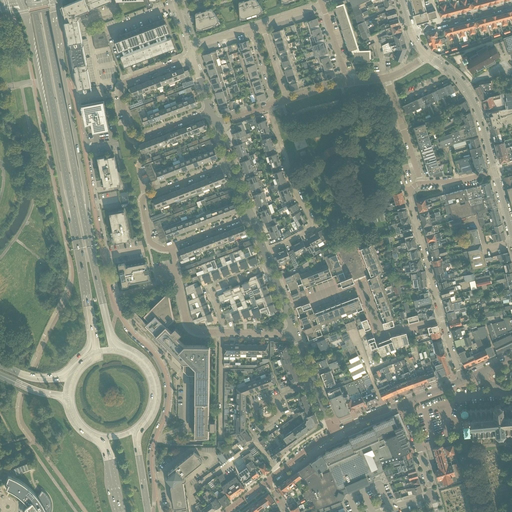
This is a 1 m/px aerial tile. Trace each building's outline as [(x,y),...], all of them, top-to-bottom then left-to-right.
[(66,21),(66,22),(65,22),(69,44),(70,44),(71,48),(70,49),(74,67),(75,71),(74,72),(78,90),(91,87),(87,69),(86,65),(87,64),(83,46),(82,42),(82,41),(78,20),(79,18),(80,18),(77,16),(77,15),(90,10),(89,9),(94,7),(94,8),(111,1),(110,0),(77,0),(63,6),(63,4),(62,4),(64,15),(65,16),(65,17),(64,17),(64,18),(64,19),(65,20),(66,21)] [(256,0),(250,0),(248,1),(247,0),(246,0),(245,0),(246,1),(245,2),(244,1),(239,2),(240,20),(247,17),(247,16),(256,13),(257,14),(264,12),(256,0)] [(435,10),(429,12),(427,13),(426,11),(425,11),(421,0),(411,0),(411,1),(413,8),(414,11),(414,14),(414,15),(415,21),(418,20),(419,24),(429,21),(429,19),(432,18),(433,19),(435,19),(435,18),(437,17),(435,10)] [(466,0),(463,0),(466,11),(472,10),(470,3),(467,3),(466,0)] [(379,8),(378,8),(379,12),(380,11),(384,10),(386,10),(390,8),(395,7),(393,1),(384,3),(385,7),(383,7),(379,8)] [(456,2),(453,2),(456,14),(461,12),(459,6),(458,1),(456,2)] [(446,4),(443,5),(446,17),(451,15),(449,8),(447,9),(446,4)] [(339,6),(335,8),(336,11),(337,16),(337,15),(338,18),(339,23),(340,23),(341,25),(340,25),(342,30),(343,32),(343,33),(344,37),(345,40),(346,44),(347,44),(348,47),(347,47),(349,51),(347,52),(348,56),(350,55),(354,54),(354,61),(354,60),(357,60),(357,61),(362,61),(362,60),(365,60),(365,61),(369,60),(369,58),(371,58),(371,59),(372,59),(373,59),(373,58),(379,58),(378,53),(375,43),(369,46),(369,49),(371,49),(371,46),(373,46),(375,56),(374,56),(373,51),(370,52),(369,52),(362,52),(354,52),(353,52),(352,50),(357,49),(343,5),(339,6)] [(353,9),(355,16),(362,13),(359,6),(353,9)] [(205,12),(204,10),(202,11),(202,12),(201,13),(201,11),(195,13),(196,31),(204,28),(203,27),(213,24),(213,25),(221,23),(211,8),(207,10),(207,11),(205,12)] [(382,13),(382,14),(383,17),(387,16),(388,19),(390,18),(392,17),(397,16),(395,9),(391,11),(388,12),(382,13)] [(355,16),(358,25),(365,21),(362,13),(355,16)] [(502,14),(497,15),(499,22),(501,22),(502,26),(505,26),(502,14)] [(492,17),(486,18),(488,25),(491,24),(492,29),(495,28),(492,17)] [(172,38),(170,35),(164,18),(119,36),(120,40),(117,41),(115,42),(119,52),(121,51),(124,50),(126,55),(120,57),(124,67),(125,67),(124,66),(130,64),(130,65),(130,64),(135,62),(136,63),(136,62),(141,60),(141,61),(141,60),(147,58),(152,55),(153,56),(152,55),(158,53),(158,54),(158,53),(163,51),(164,52),(164,51),(169,49),(169,50),(170,50),(169,49),(175,47),(175,48),(175,46),(174,44),(172,38)] [(308,27),(308,29),(319,26),(316,18),(304,22),(306,28),(308,27)] [(400,24),(398,19),(389,21),(390,24),(389,24),(389,23),(386,24),(386,25),(385,25),(384,23),(380,26),(382,30),(386,29),(400,24)] [(481,20),(476,21),(477,26),(478,28),(480,27),(482,32),(484,31),(481,20)] [(365,21),(358,25),(363,40),(371,36),(365,22),(365,21)] [(470,23),(464,24),(466,31),(469,31),(470,35),(473,34),(470,23)] [(387,34),(383,36),(384,38),(388,36),(389,35),(402,31),(400,24),(386,29),(387,34)] [(459,25),(454,27),(456,34),(458,33),(459,38),(462,37),(459,25)] [(308,29),(311,36),(321,33),(319,26),(308,29)] [(449,28),(444,30),(446,37),(448,36),(449,41),(452,40),(449,28)] [(273,33),(275,40),(285,37),(283,29),(273,33)] [(309,37),(311,44),(323,40),(321,33),(311,36),(309,37)] [(511,35),(503,39),(508,55),(511,54),(511,58),(511,35)] [(382,46),(383,49),(391,46),(405,42),(403,36),(394,39),(395,41),(388,42),(382,46)] [(275,40),(277,47),(288,44),(285,37),(275,40)] [(311,44),(313,51),(326,47),(323,40),(311,44)] [(237,44),(239,52),(250,48),(247,41),(237,44)] [(445,41),(429,45),(431,50),(438,48),(437,46),(446,43),(445,41)] [(384,53),(398,50),(407,47),(405,42),(391,46),(383,49),(384,53)] [(277,47),(280,54),(290,51),(288,44),(277,47)] [(468,59),(466,56),(462,59),(464,63),(466,62),(468,67),(472,74),(477,71),(478,71),(478,70),(479,71),(479,70),(480,69),(480,70),(481,70),(480,69),(481,69),(482,69),(481,69),(482,68),(483,69),(483,68),(484,67),(484,68),(484,67),(485,67),(485,68),(495,62),(494,60),(500,57),(494,46),(488,49),(487,47),(477,52),(477,53),(476,54),(476,53),(476,54),(475,55),(475,54),(474,54),(475,55),(474,55),(473,55),(474,56),(473,56),(472,56),(471,57),(471,56),(471,57),(470,57),(469,57),(470,58),(468,59)] [(313,51),(316,58),(318,58),(328,54),(326,47),(313,51)] [(398,50),(384,53),(385,56),(389,57),(401,62),(407,48),(407,47),(398,50)] [(238,54),(239,59),(252,55),(250,48),(239,52),(240,54),(238,54)] [(203,55),(206,62),(218,58),(216,51),(203,55)] [(280,54),(282,61),(294,57),(293,52),(291,53),(290,51),(280,54)] [(318,58),(320,65),(330,61),(328,54),(318,58)] [(239,59),(242,67),(254,62),(252,55),(239,59)] [(282,61),(284,69),(295,65),(294,63),(296,62),(294,57),(282,61)] [(218,58),(206,62),(208,70),(221,66),(218,59),(218,58)] [(320,65),(322,72),(333,68),(330,61),(320,65)] [(242,67),(244,74),(257,70),(254,62),(242,67)] [(284,69),(286,76),(297,72),(295,65),(284,69)] [(208,70),(210,77),(221,73),(223,73),(221,66),(208,70)] [(177,70),(180,78),(180,79),(191,75),(190,70),(184,72),(183,68),(177,70)] [(322,72),(320,73),(323,80),(335,76),(333,68),(322,72)] [(177,71),(171,73),(174,80),(180,78),(177,70),(177,71)] [(248,78),(248,80),(259,77),(257,70),(244,74),(246,79),(248,78)] [(286,76),(289,83),(299,79),(297,72),(286,76)] [(166,74),(165,75),(168,82),(169,85),(175,83),(174,80),(171,73),(166,75),(166,74)] [(210,77),(213,84),(223,80),(221,73),(210,77)] [(165,75),(160,77),(163,85),(168,82),(165,75)] [(154,79),(157,87),(163,85),(160,77),(154,79)] [(249,88),(261,84),(259,77),(248,80),(251,87),(249,88)] [(154,79),(148,82),(151,89),(157,87),(154,79)] [(299,79),(289,83),(291,90),(304,86),(301,79),(299,79)] [(213,84),(215,91),(225,88),(223,80),(213,84)] [(474,89),(478,95),(485,91),(488,91),(489,90),(488,85),(491,84),(490,81),(483,82),(478,83),(479,85),(474,89)] [(142,83),(145,91),(151,89),(148,82),(143,84),(142,83)] [(142,84),(137,86),(139,94),(143,104),(149,101),(148,99),(145,100),(142,93),(145,91),(142,83),(142,84)] [(447,83),(445,84),(450,94),(459,90),(454,85),(452,86),(451,84),(448,85),(447,83)] [(252,92),(253,94),(264,91),(261,84),(249,88),(250,93),(252,92)] [(444,87),(441,88),(445,96),(450,94),(445,84),(443,85),(444,87)] [(139,94),(137,86),(131,88),(130,88),(131,88),(128,89),(130,93),(132,92),(134,96),(139,94)] [(215,91),(217,98),(230,94),(228,87),(225,88),(215,91)] [(438,88),(435,89),(440,99),(445,96),(441,88),(438,89),(438,88)] [(434,91),(431,93),(435,101),(440,99),(435,89),(433,90),(434,91)] [(264,91),(253,94),(256,102),(266,98),(264,91)] [(481,102),(483,100),(488,97),(492,96),(490,93),(489,93),(488,91),(485,91),(478,95),(481,102)] [(428,92),(426,93),(430,103),(435,101),(431,93),(429,94),(428,92)] [(424,96),(422,97),(426,105),(430,103),(426,93),(424,94),(424,96)] [(139,102),(129,105),(130,109),(143,104),(139,94),(137,95),(138,97),(139,102)] [(217,98),(220,105),(230,102),(229,100),(231,99),(230,94),(217,98)] [(488,97),(483,100),(485,108),(489,107),(489,108),(491,107),(495,106),(493,100),(500,98),(499,95),(492,96),(488,97)] [(189,99),(188,100),(191,108),(191,107),(197,105),(197,106),(197,105),(194,97),(194,98),(193,98),(192,96),(190,96),(191,99),(189,99)] [(418,97),(416,98),(421,108),(426,105),(422,97),(419,98),(418,97)] [(184,98),(181,99),(182,102),(185,109),(191,107),(191,108),(188,100),(185,101),(184,98)] [(415,100),(412,102),(416,110),(421,108),(416,98),(414,99),(415,100)] [(460,113),(461,113),(469,108),(470,108),(465,100),(459,105),(459,106),(457,107),(460,113)] [(511,100),(505,102),(501,102),(502,110),(511,109),(511,100)] [(104,101),(81,106),(82,106),(84,117),(84,120),(85,126),(89,125),(91,124),(92,129),(93,133),(109,130),(104,101)] [(230,102),(220,105),(222,113),(235,109),(232,101),(230,102)] [(409,101),(406,102),(411,112),(416,110),(412,102),(409,103),(409,101)] [(182,102),(177,104),(180,112),(185,109),(182,102)] [(411,112),(406,102),(404,103),(405,105),(402,106),(406,114),(411,112)] [(177,104),(171,106),(174,114),(179,112),(180,112),(177,104)] [(171,106),(165,109),(168,117),(168,116),(174,114),(171,106)] [(458,118),(454,119),(455,121),(463,118),(464,121),(473,118),(469,108),(461,113),(462,115),(458,118)] [(165,109),(159,111),(162,118),(168,116),(168,117),(165,109)] [(487,116),(490,129),(498,127),(509,124),(511,123),(511,109),(502,110),(486,112),(486,114),(488,113),(489,116),(487,116)] [(146,112),(148,115),(151,123),(156,121),(153,113),(152,110),(146,112)] [(159,111),(153,113),(156,121),(157,121),(157,120),(162,118),(159,111)] [(151,123),(148,115),(142,117),(145,125),(151,123)] [(254,117),(247,120),(248,123),(249,123),(250,126),(254,125),(256,129),(259,128),(268,125),(266,120),(261,121),(260,116),(254,117)] [(465,123),(460,124),(460,125),(461,129),(470,126),(475,125),(473,118),(464,121),(465,123)] [(197,123),(200,131),(206,128),(206,129),(203,120),(202,121),(203,121),(197,123)] [(197,123),(191,125),(194,133),(195,134),(200,132),(200,131),(197,123)] [(415,127),(414,128),(416,133),(417,133),(426,130),(428,129),(427,129),(426,129),(425,125),(426,125),(426,124),(425,124),(420,126),(415,127)] [(186,127),(185,127),(188,135),(194,133),(191,125),(186,127)] [(259,134),(260,137),(266,135),(265,132),(269,131),(268,125),(259,128),(261,134),(259,134)] [(458,132),(459,135),(476,130),(475,126),(465,128),(458,131),(458,132)] [(185,128),(180,130),(183,137),(188,135),(185,127),(185,128)] [(234,134),(232,134),(234,139),(236,138),(236,139),(240,137),(241,140),(247,138),(251,136),(249,133),(246,134),(243,127),(238,129),(239,131),(234,133),(234,134)] [(498,127),(490,129),(492,136),(500,134),(498,127)] [(174,131),(177,139),(183,137),(180,130),(174,132),(174,131)] [(417,133),(416,133),(418,138),(419,138),(429,134),(428,135),(426,130),(417,133)] [(476,130),(459,135),(460,138),(477,134),(476,130)] [(174,132),(168,134),(171,142),(172,144),(178,142),(177,139),(174,131),(174,132)] [(458,131),(439,138),(441,142),(442,147),(447,146),(453,144),(461,142),(460,138),(459,135),(458,132),(458,131)] [(162,136),(165,144),(171,142),(168,134),(163,136),(162,136)] [(419,138),(418,138),(419,144),(420,143),(431,140),(431,139),(430,140),(428,135),(429,135),(429,134),(419,138)] [(500,134),(492,136),(494,143),(499,142),(502,141),(500,134)] [(263,140),(265,145),(273,142),(271,137),(267,138),(266,135),(260,137),(261,140),(263,140)] [(162,136),(157,139),(160,148),(163,147),(162,145),(165,144),(162,136)] [(461,142),(453,144),(454,148),(471,143),(472,147),(480,145),(478,137),(471,139),(470,139),(469,139),(470,139),(461,142)] [(237,145),(234,146),(236,151),(245,148),(248,147),(246,142),(248,141),(247,138),(241,140),(242,143),(237,145)] [(294,142),(297,151),(308,147),(305,138),(294,142)] [(151,140),(154,148),(157,147),(158,149),(160,148),(157,139),(151,141),(151,140)] [(151,141),(145,143),(148,151),(154,148),(151,140),(150,140),(151,141)] [(420,143),(419,144),(421,149),(422,148),(432,145),(433,145),(433,144),(432,145),(430,140),(431,140),(420,143)] [(500,143),(495,144),(496,150),(511,146),(511,145),(511,142),(510,143),(505,144),(504,141),(500,143)] [(265,151),(266,154),(271,152),(270,149),(275,148),(273,142),(265,145),(266,150),(265,151)] [(139,145),(142,153),(143,155),(149,153),(148,151),(145,143),(139,145)] [(317,156),(321,162),(328,157),(328,156),(331,154),(332,155),(340,150),(337,144),(317,156)] [(422,148),(421,149),(423,154),(424,154),(433,150),(434,150),(433,150),(432,146),(432,145),(422,148)] [(511,145),(511,146),(496,150),(498,156),(511,151),(511,149),(511,148),(511,145)] [(483,153),(481,146),(470,149),(472,156),(483,153)] [(243,155),(244,158),(249,156),(248,153),(247,153),(245,148),(236,151),(238,157),(243,155)] [(214,150),(208,152),(211,160),(217,158),(217,157),(220,156),(218,151),(215,153),(214,149),(214,150)] [(423,154),(422,154),(422,155),(424,159),(426,159),(435,156),(436,155),(437,155),(436,150),(434,150),(433,150),(424,154),(423,154)] [(511,151),(498,156),(500,163),(511,159),(511,151)] [(208,152),(203,154),(206,162),(211,160),(208,152)] [(269,157),(270,162),(279,159),(277,153),(272,155),(271,152),(266,154),(267,157),(269,157)] [(483,153),(472,156),(455,161),(459,175),(467,173),(467,174),(474,172),(474,171),(474,170),(476,170),(477,172),(487,169),(483,153)] [(203,154),(197,156),(200,164),(205,162),(206,162),(203,154)] [(241,162),(243,168),(254,163),(252,160),(255,157),(253,154),(249,156),(244,158),(245,161),(241,162)] [(426,159),(424,159),(425,165),(427,164),(436,161),(438,160),(437,161),(435,156),(436,155),(435,156),(426,159)] [(102,177),(103,180),(104,188),(120,185),(114,156),(105,157),(104,157),(105,157),(105,156),(97,158),(99,167),(97,168),(98,172),(97,172),(97,173),(100,172),(101,177),(102,177)] [(190,156),(184,158),(185,161),(188,168),(194,166),(194,167),(191,159),(190,156)] [(197,156),(191,159),(194,167),(194,166),(200,164),(197,156)] [(270,168),(271,171),(277,169),(276,166),(280,165),(279,159),(270,162),(272,167),(270,168)] [(178,160),(173,162),(174,165),(177,173),(182,171),(183,171),(180,163),(178,160)] [(427,164),(425,165),(427,170),(428,170),(429,169),(438,166),(439,166),(440,166),(441,165),(439,160),(438,160),(436,161),(427,164)] [(185,161),(180,163),(183,171),(188,168),(185,161)] [(249,171),(250,174),(256,172),(257,172),(254,163),(243,168),(245,173),(249,171)] [(174,165),(168,168),(171,176),(171,175),(177,173),(174,165)] [(429,169),(428,170),(430,175),(431,175),(433,174),(434,177),(443,176),(441,171),(440,171),(439,166),(438,166),(429,169)] [(161,168),(155,170),(156,172),(157,175),(159,180),(160,180),(159,179),(165,177),(162,170),(161,168)] [(168,168),(162,170),(165,177),(171,175),(171,176),(168,168)] [(274,173),(276,179),(284,176),(282,170),(278,172),(277,169),(271,171),(272,174),(274,173)] [(251,177),(247,179),(249,184),(257,181),(260,180),(257,172),(256,172),(250,174),(251,177)] [(223,173),(217,176),(220,183),(224,193),(233,190),(231,186),(225,189),(223,182),(226,181),(226,179),(223,173)] [(506,188),(507,188),(508,188),(511,186),(511,175),(503,177),(506,188)] [(212,177),(211,177),(214,185),(220,183),(217,176),(212,178),(212,177)] [(274,185),(275,188),(282,186),(281,183),(286,181),(284,176),(276,179),(277,184),(274,185)] [(211,178),(206,180),(209,188),(214,185),(211,177),(211,178)] [(200,182),(203,190),(209,188),(206,180),(200,182)] [(257,181),(249,184),(251,190),(255,188),(257,191),(262,189),(261,186),(262,185),(260,180),(257,181)] [(200,182),(194,184),(197,192),(198,195),(204,193),(203,190),(200,182)] [(479,186),(466,189),(469,200),(481,197),(482,197),(482,198),(484,197),(484,196),(485,195),(486,195),(494,193),(490,182),(479,186)] [(188,186),(191,194),(197,192),(194,184),(189,187),(188,186)] [(188,187),(183,189),(186,196),(187,199),(192,197),(191,194),(188,186),(188,187)] [(275,188),(270,190),(271,193),(278,190),(280,197),(282,196),(290,193),(288,187),(283,189),(282,186),(275,188)] [(258,194),(253,195),(255,201),(265,197),(266,196),(263,188),(262,189),(257,191),(258,194)] [(177,190),(177,191),(180,199),(181,202),(187,199),(186,196),(183,189),(177,191),(177,190)] [(466,189),(446,194),(448,199),(449,205),(451,212),(453,220),(460,218),(473,215),(469,200),(466,189)] [(177,191),(171,193),(174,201),(180,199),(177,191),(176,191),(177,191)] [(385,199),(384,199),(384,202),(388,201),(388,198),(393,197),(394,199),(403,197),(402,192),(397,193),(384,196),(385,199)] [(165,195),(168,203),(174,201),(171,193),(165,195)] [(282,196),(280,197),(282,202),(281,203),(281,205),(283,207),(285,206),(290,203),(288,200),(292,198),(290,193),(282,196)] [(481,197),(469,200),(473,215),(477,214),(498,209),(497,206),(494,193),(486,195),(485,195),(484,196),(484,197),(482,198),(482,197),(481,197)] [(165,196),(159,198),(163,208),(169,205),(168,203),(165,195),(165,196)] [(262,204),(263,207),(268,205),(265,197),(255,201),(257,206),(262,204)] [(395,202),(390,203),(391,206),(392,206),(395,205),(400,204),(404,202),(403,197),(394,199),(395,202)] [(163,208),(159,198),(154,200),(154,199),(153,199),(154,202),(152,203),(154,209),(157,208),(157,207),(160,206),(162,213),(151,217),(151,221),(166,216),(166,213),(165,214),(163,208)] [(234,203),(229,205),(232,213),(237,211),(238,211),(237,208),(239,207),(237,202),(234,203)] [(283,207),(278,210),(279,212),(280,213),(288,208),(290,213),(289,213),(289,214),(290,213),(294,211),(298,209),(298,208),(299,208),(297,203),(295,204),(292,205),(291,206),(290,203),(285,206),(283,207)] [(406,209),(405,203),(396,205),(398,211),(406,209)] [(431,203),(418,207),(419,212),(424,210),(428,209),(430,209),(429,206),(432,206),(431,203)] [(264,210),(259,212),(262,217),(268,215),(270,214),(274,212),(271,204),(268,205),(263,207),(264,210)] [(229,205),(223,208),(226,216),(226,215),(232,213),(229,205)] [(223,208),(217,210),(220,218),(226,215),(226,216),(223,208)] [(396,215),(395,215),(395,217),(396,218),(397,218),(399,217),(403,216),(408,215),(406,209),(398,211),(398,212),(398,214),(396,215)] [(477,214),(478,218),(491,215),(491,216),(492,218),(500,216),(498,209),(477,214)] [(217,210),(211,212),(215,220),(220,218),(217,210)] [(114,237),(113,237),(114,243),(130,240),(124,211),(109,213),(113,231),(111,232),(112,235),(113,235),(114,237)] [(292,216),(295,221),(302,217),(300,212),(295,214),(294,211),(290,213),(289,214),(290,216),(290,217),(292,216)] [(199,214),(200,216),(203,225),(203,224),(209,222),(206,214),(205,212),(199,214)] [(211,212),(206,214),(209,222),(214,220),(215,220),(211,212)] [(425,213),(420,214),(421,218),(422,220),(430,218),(435,217),(440,215),(439,212),(434,213),(430,215),(429,212),(425,213)] [(270,220),(271,223),(276,221),(275,218),(272,219),(270,214),(262,217),(264,223),(270,220)] [(430,218),(422,220),(424,227),(428,225),(432,224),(431,221),(436,220),(442,218),(441,215),(440,215),(435,217),(430,218)] [(193,216),(187,219),(188,221),(191,229),(192,229),(191,229),(197,226),(194,219),(193,216)] [(196,216),(193,216),(194,219),(197,226),(203,224),(203,225),(201,218),(200,216),(196,218),(196,216)] [(396,224),(391,225),(392,229),(397,227),(410,224),(409,218),(408,216),(403,218),(401,218),(400,218),(401,222),(398,223),(396,224)] [(483,217),(478,218),(481,228),(493,225),(501,223),(500,218),(500,216),(492,218),(493,222),(485,224),(483,217)] [(295,221),(291,223),(294,227),(296,226),(296,227),(299,232),(304,229),(301,224),(305,222),(303,218),(302,217),(299,218),(295,221)] [(453,220),(448,222),(450,229),(457,227),(462,226),(460,218),(453,220)] [(187,219),(182,221),(185,231),(191,229),(188,221),(187,219)] [(176,223),(177,225),(180,234),(180,233),(185,231),(182,221),(176,223)] [(267,227),(269,233),(278,230),(276,225),(277,224),(276,221),(271,223),(272,226),(267,227)] [(176,223),(170,225),(171,227),(174,235),(180,233),(180,234),(177,225),(176,223)] [(397,227),(394,228),(396,234),(401,233),(400,230),(403,229),(403,232),(407,231),(412,230),(410,224),(397,227)] [(492,232),(493,234),(496,233),(504,231),(502,224),(494,226),(494,228),(492,229),(493,232),(492,232)] [(238,228),(237,228),(241,236),(246,234),(247,235),(250,234),(248,229),(245,230),(243,225),(243,226),(238,228)] [(429,227),(424,228),(426,235),(431,234),(435,232),(438,231),(437,228),(437,225),(433,226),(429,227)] [(174,235),(171,227),(165,230),(168,238),(168,237),(174,235)] [(44,241),(41,238),(42,237),(31,228),(23,238),(37,249),(44,241)] [(237,228),(232,230),(235,238),(241,236),(237,228)] [(470,258),(472,269),(487,266),(485,261),(485,258),(477,228),(464,231),(467,244),(468,249),(468,252),(470,258)] [(271,238),(274,237),(276,237),(278,242),(285,239),(281,229),(278,230),(269,233),(271,238)] [(226,232),(229,240),(230,242),(236,240),(235,238),(232,230),(226,232)] [(493,234),(492,234),(493,240),(494,242),(501,240),(505,239),(504,231),(496,233),(493,234)] [(226,233),(220,235),(224,244),(226,244),(226,241),(229,240),(226,232),(226,233)] [(317,232),(312,235),(317,243),(317,244),(322,242),(325,240),(326,239),(324,234),(322,235),(320,236),(317,232)] [(440,233),(426,237),(428,243),(433,241),(436,240),(442,239),(440,233)] [(214,236),(214,237),(217,245),(221,243),(221,245),(224,244),(220,235),(215,237),(214,236)] [(313,247),(315,246),(314,244),(317,243),(312,235),(307,238),(309,242),(307,243),(310,248),(314,255),(317,254),(313,247)] [(214,237),(209,239),(212,247),(212,249),(218,247),(217,245),(214,237)] [(401,244),(400,244),(400,246),(401,246),(415,242),(414,237),(409,238),(405,239),(406,241),(403,242),(401,243),(401,244)] [(203,241),(206,249),(212,247),(209,239),(203,241)] [(433,242),(428,244),(430,249),(434,248),(438,247),(442,246),(441,243),(445,242),(447,242),(446,239),(444,239),(433,242)] [(203,241),(197,244),(200,251),(206,249),(203,241)] [(302,241),(297,243),(301,251),(302,253),(308,250),(310,253),(312,252),(310,248),(307,243),(304,245),(302,241)] [(294,250),(291,252),(294,257),(296,259),(298,258),(296,254),(301,251),(297,243),(292,246),(294,250)] [(191,245),(195,256),(201,253),(200,251),(197,244),(192,246),(191,245)] [(361,249),(360,249),(362,255),(373,251),(375,250),(373,244),(371,245),(363,248),(363,247),(361,248),(361,249)] [(191,246),(185,248),(189,258),(189,259),(195,256),(191,245),(191,246)] [(249,252),(244,254),(245,257),(247,264),(248,263),(250,262),(251,264),(251,265),(253,264),(258,262),(257,259),(259,259),(254,245),(251,246),(247,247),(249,252)] [(325,259),(327,264),(328,267),(339,263),(333,247),(328,249),(330,255),(324,257),(323,253),(321,253),(323,260),(325,259)] [(181,255),(178,256),(179,262),(189,258),(185,248),(180,250),(179,250),(181,255)] [(240,256),(235,258),(236,261),(238,267),(239,267),(241,266),(241,267),(242,268),(244,268),(248,266),(247,264),(245,257),(244,254),(242,249),(238,251),(240,256)] [(286,249),(281,251),(284,260),(285,262),(292,260),(294,262),(291,263),(294,268),(299,265),(296,259),(294,257),(291,252),(288,254),(286,249)] [(417,249),(412,250),(407,252),(406,252),(408,260),(419,257),(417,249)] [(373,251),(362,255),(365,260),(375,256),(377,255),(375,250),(373,251)] [(279,262),(284,260),(281,251),(275,254),(277,258),(274,259),(277,267),(280,265),(279,262)] [(431,255),(433,261),(444,258),(443,257),(441,258),(440,256),(447,254),(447,251),(431,255)] [(509,252),(501,254),(497,255),(498,259),(500,262),(511,260),(509,252)] [(231,260),(226,262),(227,265),(229,271),(230,270),(232,270),(232,271),(233,272),(234,271),(239,269),(238,267),(236,261),(235,258),(233,253),(229,254),(231,260)] [(375,256),(365,260),(367,266),(377,262),(379,261),(377,255),(375,256)] [(214,260),(221,277),(221,276),(220,274),(222,273),(223,274),(225,273),(225,274),(225,275),(230,273),(223,256),(219,258),(223,266),(218,268),(214,260)] [(405,266),(403,266),(404,268),(405,268),(421,264),(420,259),(415,260),(412,261),(409,262),(410,264),(405,266)] [(213,270),(208,272),(210,278),(213,277),(214,278),(214,279),(216,278),(221,277),(214,260),(210,261),(213,270)] [(377,262),(367,266),(369,271),(379,268),(379,267),(382,267),(379,261),(377,262)] [(125,265),(124,263),(118,265),(120,273),(122,279),(121,279),(123,287),(128,286),(129,284),(129,283),(129,281),(131,281),(131,282),(130,282),(149,279),(148,273),(149,272),(149,268),(147,269),(146,262),(127,266),(128,266),(128,267),(126,267),(126,266),(125,265)] [(511,265),(511,262),(503,264),(505,272),(511,270),(511,265)] [(196,273),(197,276),(198,280),(200,282),(204,280),(204,281),(205,283),(207,282),(211,280),(210,278),(208,272),(205,263),(201,265),(203,270),(196,273)] [(340,265),(339,263),(328,267),(332,277),(330,271),(336,269),(338,275),(343,273),(341,267),(342,267),(341,265),(340,265)] [(434,267),(436,274),(446,271),(447,271),(445,267),(450,266),(450,263),(442,265),(434,267)] [(322,266),(323,269),(327,279),(328,279),(328,280),(330,279),(330,278),(332,277),(328,267),(327,264),(322,266)] [(421,264),(405,268),(406,272),(406,273),(416,272),(416,270),(418,270),(422,269),(421,264)] [(182,272),(183,277),(196,273),(194,267),(182,272)] [(379,268),(369,271),(371,276),(381,272),(383,271),(382,267),(379,267),(379,268)] [(323,269),(318,271),(322,281),(327,279),(323,269)] [(306,272),(311,285),(317,283),(313,273),(311,270),(306,272)] [(415,274),(411,275),(411,280),(413,280),(418,279),(422,279),(426,278),(425,270),(423,271),(417,271),(418,274),(415,274)] [(318,271),(313,273),(317,283),(322,281),(318,271)] [(446,271),(436,274),(438,281),(443,280),(445,279),(452,277),(451,274),(448,275),(447,271),(446,271)] [(505,278),(496,280),(497,283),(503,282),(511,279),(511,271),(506,273),(507,278),(505,278)] [(311,285),(306,272),(306,273),(301,274),(300,274),(305,287),(306,287),(307,288),(309,287),(308,286),(311,285)] [(289,289),(298,285),(296,279),(300,278),(298,273),(285,278),(288,286),(290,285),(291,288),(289,289)] [(354,282),(352,276),(345,279),(343,273),(338,275),(342,287),(354,282)] [(248,281),(248,282),(250,286),(256,283),(258,289),(264,286),(263,283),(264,283),(265,283),(265,281),(263,276),(260,277),(258,274),(250,278),(248,281)] [(381,279),(379,274),(368,279),(369,284),(381,279)] [(469,275),(464,276),(465,282),(468,281),(469,281),(475,279),(473,274),(469,275)] [(489,275),(475,277),(476,281),(477,286),(491,283),(490,278),(489,275)] [(418,279),(413,280),(414,285),(418,285),(419,287),(422,287),(427,286),(426,278),(422,279),(418,279)] [(383,284),(381,279),(369,284),(371,287),(370,287),(371,289),(383,284)] [(511,287),(511,279),(503,282),(504,287),(509,286),(509,288),(511,287)] [(188,301),(204,295),(204,294),(202,295),(201,293),(202,292),(201,290),(202,290),(200,285),(198,286),(197,282),(185,287),(187,295),(194,293),(196,298),(188,301)] [(240,287),(242,293),(247,291),(250,298),(254,297),(253,295),(252,291),(250,286),(248,282),(243,283),(242,284),(242,285),(243,286),(240,287)] [(385,289),(383,284),(371,289),(372,291),(372,292),(372,294),(373,293),(385,289)] [(231,291),(233,297),(238,295),(241,302),(245,300),(242,293),(240,287),(239,285),(234,287),(232,288),(233,289),(233,290),(232,291),(231,291)] [(258,289),(252,291),(253,295),(260,293),(261,298),(267,295),(266,293),(268,292),(269,292),(268,290),(268,289),(266,285),(264,286),(258,289)] [(292,291),(290,292),(293,300),(307,295),(305,290),(300,291),(298,285),(289,289),(291,288),(292,291)] [(402,292),(400,285),(398,286),(394,287),(395,294),(402,292)] [(454,287),(445,289),(441,290),(442,297),(450,295),(449,292),(455,291),(454,287)] [(224,293),(221,295),(224,301),(229,299),(231,305),(235,303),(233,297),(231,291),(230,289),(225,290),(223,291),(224,292),(224,293)] [(375,298),(384,294),(387,294),(385,289),(373,293),(374,296),(373,296),(374,298),(375,298)] [(431,302),(430,296),(429,296),(428,292),(424,293),(419,295),(420,299),(414,300),(415,307),(417,306),(420,306),(427,304),(431,302)] [(168,293),(144,316),(149,322),(147,323),(146,325),(183,363),(185,363),(185,367),(191,374),(195,374),(195,376),(196,376),(195,437),(208,437),(208,429),(210,429),(215,429),(215,421),(210,421),(208,421),(209,354),(209,351),(209,350),(209,346),(184,346),(176,338),(178,337),(178,336),(178,337),(181,334),(175,327),(172,330),(172,331),(171,332),(169,330),(167,327),(168,326),(173,320),(170,302),(169,300),(170,300),(169,299),(168,293)] [(376,303),(377,303),(386,299),(384,294),(375,298),(376,301),(375,301),(376,303)] [(190,310),(190,311),(208,304),(205,305),(204,302),(205,302),(205,300),(205,299),(206,299),(204,295),(188,301),(189,305),(197,302),(199,307),(190,310)] [(261,298),(255,300),(257,304),(263,302),(265,307),(268,306),(271,305),(271,304),(270,302),(271,302),(272,301),(272,299),(270,295),(268,295),(267,295),(261,298)] [(357,308),(356,309),(357,311),(363,309),(358,296),(355,297),(353,297),(353,298),(357,308)] [(448,298),(443,299),(445,306),(455,303),(458,302),(460,301),(462,301),(461,297),(456,298),(457,300),(455,300),(454,296),(450,297),(448,298)] [(254,308),(249,310),(251,315),(251,316),(254,315),(254,316),(255,317),(256,317),(261,315),(260,313),(259,309),(257,304),(255,300),(254,297),(250,298),(254,308)] [(348,300),(347,300),(351,310),(352,310),(353,313),(357,311),(356,309),(357,308),(353,298),(350,299),(348,299),(348,300)] [(379,308),(388,304),(390,303),(388,298),(386,299),(377,303),(379,308)] [(243,309),(238,311),(240,317),(241,316),(242,316),(243,315),(244,317),(244,318),(246,317),(250,316),(250,315),(251,315),(249,310),(245,300),(241,302),(243,309)] [(342,302),(346,313),(347,315),(353,313),(352,310),(351,310),(347,300),(345,301),(344,301),(342,301),(343,302),(342,302)] [(455,303),(445,306),(446,312),(454,310),(455,310),(460,309),(459,305),(461,304),(460,301),(458,302),(455,303)] [(296,307),(299,316),(301,315),(302,318),(309,315),(307,309),(312,307),(310,302),(296,307)] [(337,304),(337,305),(342,317),(341,314),(346,313),(342,302),(339,303),(337,303),(337,304)] [(228,313),(225,314),(227,320),(230,319),(231,320),(234,319),(234,320),(236,319),(241,318),(240,317),(238,311),(238,310),(236,304),(235,303),(231,305),(233,308),(234,311),(229,312),(228,313)] [(388,304),(379,308),(380,312),(390,309),(392,308),(393,308),(391,303),(390,303),(388,304)] [(192,320),(193,320),(209,314),(208,311),(209,311),(208,309),(209,309),(208,304),(190,311),(191,315),(201,311),(203,316),(192,320)] [(265,307),(259,309),(260,313),(261,313),(267,311),(268,315),(269,316),(275,314),(273,311),(275,311),(276,310),(275,309),(273,304),(271,305),(268,306),(265,307)] [(416,308),(415,308),(415,311),(417,311),(418,310),(421,310),(421,312),(422,312),(425,312),(428,311),(433,309),(432,304),(427,305),(423,306),(416,308)] [(331,307),(336,320),(342,317),(337,305),(331,307)] [(326,309),(331,322),(336,320),(331,307),(326,309)] [(460,309),(455,310),(455,311),(447,313),(449,320),(457,318),(456,314),(466,311),(465,307),(460,309)] [(390,309),(380,312),(382,317),(392,314),(394,313),(392,308),(390,309)] [(322,310),(320,311),(326,324),(331,322),(326,309),(324,309),(322,309),(322,310)] [(418,314),(419,318),(420,317),(426,316),(427,319),(430,318),(435,317),(435,316),(433,310),(429,312),(425,312),(420,314),(419,314),(418,314)] [(326,324),(320,311),(318,312),(318,311),(316,312),(315,313),(320,326),(326,324)] [(493,312),(484,313),(485,320),(494,319),(494,316),(500,315),(501,319),(502,318),(502,320),(504,319),(501,311),(500,311),(493,313),(493,312)] [(203,316),(193,320),(195,324),(204,320),(206,326),(212,323),(211,321),(212,320),(214,320),(213,318),(211,313),(209,314),(203,316)] [(300,318),(303,326),(305,326),(306,329),(314,326),(311,320),(316,318),(314,313),(309,315),(302,318),(300,318)] [(382,317),(384,322),(394,318),(392,314),(382,317)] [(407,317),(409,323),(419,321),(417,315),(407,317)] [(508,317),(503,318),(504,321),(508,332),(509,332),(511,331),(511,330),(511,329),(510,324),(511,323),(511,319),(510,320),(510,319),(509,319),(508,317)] [(394,318),(384,322),(383,322),(384,328),(394,326),(393,320),(394,320),(394,318)] [(460,318),(449,321),(451,328),(459,326),(459,325),(462,325),(460,320),(460,318)] [(361,321),(364,328),(365,331),(371,328),(367,319),(365,320),(361,321)] [(504,321),(499,322),(502,333),(509,347),(511,345),(511,337),(511,334),(511,333),(511,332),(511,331),(509,332),(508,332),(504,321)] [(499,322),(494,323),(498,337),(503,350),(509,347),(502,333),(499,322)] [(498,337),(494,323),(487,325),(494,345),(497,353),(503,350),(498,337)] [(306,329),(304,329),(308,338),(310,337),(311,340),(309,340),(309,341),(318,337),(316,332),(315,331),(320,329),(318,324),(314,326),(306,329)] [(427,327),(429,333),(439,330),(437,325),(427,327)] [(482,341),(486,349),(489,357),(495,354),(491,345),(485,326),(477,328),(478,330),(482,341)] [(459,328),(451,330),(453,337),(458,336),(461,335),(465,334),(463,327),(460,328),(459,328)] [(439,330),(429,333),(427,334),(428,336),(431,336),(432,338),(441,336),(439,330)] [(472,332),(471,332),(476,342),(476,343),(479,352),(483,359),(489,357),(486,349),(482,341),(478,330),(472,332)] [(316,342),(311,344),(313,348),(318,346),(320,350),(325,349),(328,347),(326,343),(329,342),(330,341),(340,337),(338,332),(328,336),(328,337),(316,342)] [(401,334),(404,345),(409,344),(408,338),(406,333),(401,334)] [(390,337),(395,347),(398,346),(396,336),(390,337)] [(374,337),(368,339),(368,340),(369,342),(370,345),(371,348),(372,349),(372,351),(372,352),(379,349),(378,347),(376,344),(376,343),(374,337)] [(386,340),(390,351),(395,349),(395,347),(390,337),(390,338),(386,340)] [(436,338),(432,340),(433,343),(434,348),(443,345),(442,340),(437,341),(436,338)] [(381,342),(385,353),(390,351),(386,340),(381,342)] [(472,344),(470,344),(473,350),(472,351),(477,362),(483,359),(479,352),(476,343),(476,342),(473,344),(472,341),(471,342),(472,344)] [(376,343),(376,344),(378,347),(379,349),(380,355),(381,357),(386,355),(385,353),(381,342),(376,343)] [(278,348),(280,354),(288,350),(287,351),(286,349),(288,349),(286,345),(284,346),(282,343),(277,346),(278,348)] [(280,354),(282,359),(289,356),(288,354),(290,354),(288,350),(280,354)] [(458,353),(461,360),(468,357),(466,353),(465,351),(464,351),(464,350),(458,353)] [(468,357),(461,360),(465,368),(477,362),(472,351),(469,352),(466,353),(468,357)] [(434,355),(431,357),(431,360),(434,369),(435,373),(437,378),(450,373),(445,357),(446,357),(445,352),(436,355),(437,358),(435,359),(434,355)] [(279,360),(281,365),(291,361),(290,360),(292,359),(290,355),(289,356),(282,359),(279,360)] [(322,360),(316,362),(316,363),(316,362),(319,368),(318,368),(326,366),(327,368),(337,365),(342,362),(341,359),(329,364),(327,361),(329,360),(327,356),(321,358),(322,360)] [(354,380),(361,376),(366,374),(358,356),(352,358),(349,360),(351,364),(347,365),(354,380)] [(283,370),(286,369),(293,366),(292,365),(294,364),(292,360),(291,361),(281,365),(283,370)] [(399,361),(394,364),(399,378),(401,382),(404,390),(409,388),(404,373),(402,367),(401,366),(399,361)] [(420,369),(415,371),(416,372),(417,376),(420,384),(428,381),(422,365),(421,362),(418,363),(420,369)] [(413,363),(407,365),(409,372),(414,386),(415,386),(420,384),(417,376),(416,372),(415,371),(413,363)] [(426,364),(422,365),(428,381),(436,378),(434,374),(433,369),(431,366),(427,368),(426,364)] [(323,380),(333,377),(332,373),(333,372),(332,370),(338,368),(337,365),(327,368),(328,371),(320,374),(321,374),(323,380)] [(382,369),(386,377),(390,387),(393,394),(399,392),(394,380),(392,377),(389,368),(388,366),(382,369)] [(287,380),(298,376),(297,372),(295,373),(295,371),(296,371),(296,370),(288,374),(286,374),(288,379),(287,380)] [(376,371),(373,373),(377,387),(383,399),(388,397),(380,380),(376,371)] [(268,374),(265,375),(266,377),(269,384),(270,383),(271,385),(274,383),(277,383),(272,372),(270,373),(268,374)] [(409,372),(404,373),(409,388),(414,386),(409,372)] [(369,376),(368,373),(366,374),(361,376),(362,377),(372,403),(379,400),(375,391),(369,376)] [(255,378),(256,381),(259,389),(259,388),(260,387),(261,389),(264,387),(261,379),(260,376),(255,378)] [(298,376),(287,380),(288,382),(291,381),(292,384),(300,381),(299,377),(297,378),(297,376),(298,376)] [(333,377),(323,380),(323,381),(323,380),(326,386),(325,387),(333,384),(335,388),(334,388),(334,389),(338,387),(336,384),(336,383),(335,383),(333,377),(334,377),(334,376),(333,377)] [(266,377),(261,379),(264,387),(264,386),(265,385),(266,387),(269,385),(269,384),(266,377)] [(372,403),(362,377),(353,381),(356,386),(358,385),(366,405),(372,403)] [(386,377),(380,380),(388,397),(393,394),(390,387),(386,377)] [(338,383),(336,384),(338,387),(339,386),(353,381),(351,378),(338,383)] [(396,379),(394,380),(399,392),(404,390),(401,382),(398,383),(396,379)] [(245,382),(246,385),(248,392),(250,391),(251,393),(254,391),(251,383),(250,381),(245,382)] [(256,381),(251,383),(254,391),(254,390),(255,389),(256,391),(259,389),(256,381)] [(339,386),(338,387),(338,388),(340,387),(340,388),(341,390),(343,394),(348,391),(351,400),(354,399),(352,396),(355,395),(360,406),(365,404),(362,396),(356,386),(353,381),(339,386)] [(237,388),(244,393),(248,392),(246,385),(238,388),(237,388)] [(334,389),(327,391),(328,393),(336,413),(337,413),(337,414),(338,415),(339,415),(340,415),(341,415),(350,412),(350,411),(343,394),(341,390),(340,388),(340,387),(338,388),(338,387),(334,389)] [(351,400),(348,391),(343,394),(350,411),(355,409),(355,408),(351,400)] [(354,399),(351,400),(355,408),(360,406),(355,395),(352,396),(354,399)] [(461,420),(462,428),(462,430),(465,429),(465,434),(470,434),(470,437),(470,438),(471,438),(473,439),(474,439),(476,437),(478,438),(478,439),(479,439),(479,438),(481,437),(483,438),(484,438),(485,436),(488,437),(488,438),(489,438),(489,437),(491,436),(493,437),(494,444),(509,442),(508,435),(510,434),(511,436),(511,404),(510,405),(509,404),(508,404),(509,405),(507,407),(505,406),(504,403),(500,403),(499,405),(496,405),(495,404),(495,405),(495,406),(493,408),(491,408),(491,407),(490,407),(488,409),(486,408),(486,407),(485,407),(485,408),(483,409),(481,408),(480,408),(478,410),(476,409),(476,408),(475,408),(475,409),(473,410),(471,409),(470,409),(468,411),(466,409),(465,409),(463,409),(462,409),(462,410),(461,411),(460,411),(460,412),(461,412),(461,414),(460,415),(461,415),(463,416),(463,417),(464,420),(461,420)] [(301,406),(298,407),(300,412),(301,412),(309,408),(309,407),(310,406),(309,404),(301,406)] [(288,435),(283,438),(286,441),(290,447),(290,448),(294,446),(293,445),(295,443),(295,444),(299,442),(298,441),(299,440),(300,441),(301,441),(298,438),(300,436),(301,438),(304,436),(303,434),(305,433),(306,434),(309,432),(308,431),(309,430),(310,431),(317,427),(317,426),(316,425),(316,423),(318,422),(318,421),(315,413),(311,414),(311,412),(312,411),(311,408),(309,408),(301,412),(304,421),(287,433),(288,435)] [(293,418),(282,426),(285,430),(298,421),(299,417),(297,413),(292,415),(293,418)] [(326,453),(322,455),(325,460),(339,491),(346,487),(349,493),(371,483),(374,475),(378,474),(384,471),(383,468),(382,466),(381,466),(393,462),(398,461),(399,460),(398,457),(397,455),(409,451),(408,447),(409,447),(410,446),(407,440),(406,440),(404,436),(407,435),(398,415),(380,422),(363,430),(364,432),(329,447),(330,450),(325,452),(326,453)] [(236,433),(245,430),(245,427),(244,427),(244,425),(236,425),(236,433)] [(236,433),(234,435),(239,442),(247,436),(246,434),(247,433),(245,430),(236,433)] [(239,442),(237,443),(238,445),(240,443),(242,446),(246,443),(247,445),(250,443),(249,441),(252,439),(250,437),(248,438),(247,436),(239,442)] [(284,442),(282,444),(286,450),(287,451),(289,449),(289,448),(290,447),(286,441),(284,442)] [(453,445),(445,448),(447,456),(452,454),(453,456),(454,460),(457,459),(453,445)] [(250,450),(251,452),(252,455),(253,456),(254,456),(259,452),(255,446),(250,450)] [(448,463),(442,446),(433,448),(437,463),(434,464),(436,469),(440,485),(457,480),(455,475),(452,465),(451,462),(448,463)] [(278,455),(274,450),(272,447),(266,452),(268,455),(270,453),(275,459),(278,457),(277,456),(278,455)] [(224,452),(222,454),(227,460),(232,457),(227,450),(224,452)] [(397,455),(398,457),(399,460),(412,457),(410,451),(409,451),(397,455)] [(174,509),(176,508),(176,511),(189,511),(188,502),(188,498),(186,499),(183,482),(183,481),(183,479),(183,478),(186,476),(185,475),(202,462),(199,458),(200,457),(200,456),(199,456),(198,456),(197,455),(196,454),(195,453),(194,452),(191,454),(168,472),(169,473),(169,474),(170,475),(166,478),(171,485),(170,487),(174,509)] [(221,452),(217,455),(223,463),(226,460),(221,452)] [(247,454),(242,458),(243,460),(246,465),(247,466),(248,468),(250,472),(249,473),(254,479),(259,475),(257,471),(255,469),(256,468),(257,468),(252,460),(253,460),(254,459),(253,456),(252,455),(251,452),(248,454),(247,454)] [(300,470),(297,472),(302,478),(304,482),(307,486),(308,489),(303,493),(307,502),(312,500),(313,499),(317,510),(318,509),(322,508),(341,500),(342,500),(344,495),(345,494),(349,493),(346,487),(339,491),(325,460),(322,455),(322,454),(313,461),(311,462),(308,464),(308,465),(301,470),(300,470)] [(412,457),(399,460),(398,461),(393,462),(394,465),(399,463),(400,466),(413,462),(412,457)] [(258,459),(255,461),(263,472),(265,474),(270,470),(268,469),(263,461),(261,463),(258,459)] [(28,462),(11,469),(13,475),(31,468),(28,462)] [(413,462),(400,466),(401,469),(401,471),(415,467),(413,462)] [(247,466),(238,472),(242,477),(242,478),(247,485),(248,484),(249,484),(250,483),(253,481),(252,480),(254,479),(249,473),(250,472),(248,468),(247,466)] [(415,467),(401,471),(403,476),(408,475),(416,472),(415,467)] [(291,477),(290,477),(296,486),(297,486),(299,484),(298,482),(302,478),(297,472),(292,476),(291,477)] [(403,476),(401,477),(401,480),(403,479),(404,479),(405,481),(418,477),(416,472),(408,475),(403,476)] [(24,502),(26,504),(25,505),(24,506),(24,507),(23,507),(23,508),(23,509),(23,510),(23,511),(24,511),(23,511),(50,511),(51,511),(51,510),(52,509),(52,507),(52,505),(51,504),(51,502),(51,500),(50,499),(49,497),(48,495),(47,494),(46,493),(44,491),(43,490),(41,489),(37,497),(34,494),(34,493),(29,489),(29,488),(24,484),(23,484),(17,480),(14,478),(11,477),(7,475),(5,482),(7,483),(7,484),(6,487),(5,488),(6,488),(11,491),(16,494),(21,498),(24,501),(24,502)] [(236,476),(229,481),(238,494),(240,492),(245,488),(240,482),(236,476)] [(290,478),(286,481),(291,488),(294,486),(295,489),(298,487),(297,486),(296,486),(290,477),(290,478)] [(418,477),(405,481),(406,484),(411,483),(412,486),(420,484),(418,477)] [(211,480),(207,483),(212,489),(216,487),(211,480)] [(238,494),(229,481),(222,487),(222,488),(225,492),(228,495),(230,499),(238,494)] [(286,481),(281,484),(288,494),(290,493),(291,492),(293,491),(291,488),(286,481)] [(281,484),(276,488),(280,492),(282,495),(284,493),(286,496),(288,494),(281,484)] [(411,490),(413,494),(421,492),(419,488),(421,487),(420,485),(406,489),(407,492),(411,490)] [(229,502),(226,496),(224,494),(225,493),(221,487),(217,490),(219,493),(216,495),(218,499),(219,501),(223,506),(229,502)] [(208,497),(216,509),(221,505),(216,498),(213,500),(212,498),(213,497),(210,493),(209,493),(207,491),(204,493),(206,494),(208,497)] [(210,503),(206,506),(210,511),(211,511),(216,509),(208,497),(206,494),(203,496),(205,500),(206,500),(207,502),(209,501),(210,503)] [(268,494),(264,497),(268,503),(270,505),(271,505),(275,502),(269,494),(268,494)] [(264,497),(259,501),(265,509),(270,505),(264,497)] [(259,501),(254,505),(259,511),(261,511),(265,509),(259,501)]
